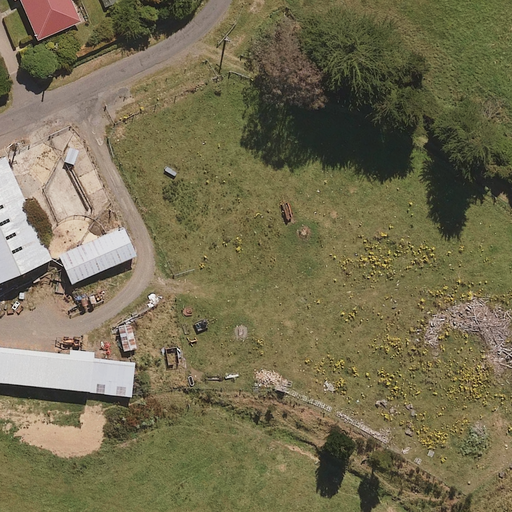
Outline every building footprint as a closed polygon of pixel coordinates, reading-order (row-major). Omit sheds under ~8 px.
[(22,0),(37,35),(78,18),(70,0),(22,0)] [(0,275),(51,253),(5,151),(0,153),(0,275)] [(134,251),(122,223),(58,251),(70,278),(134,251)] [(135,346),(132,325),(119,327),(122,347),(135,346)] [(68,349),(0,342),(0,377),(93,386),(92,390),(130,393),(133,359),(91,355),(91,347),(68,345),(68,349)]
